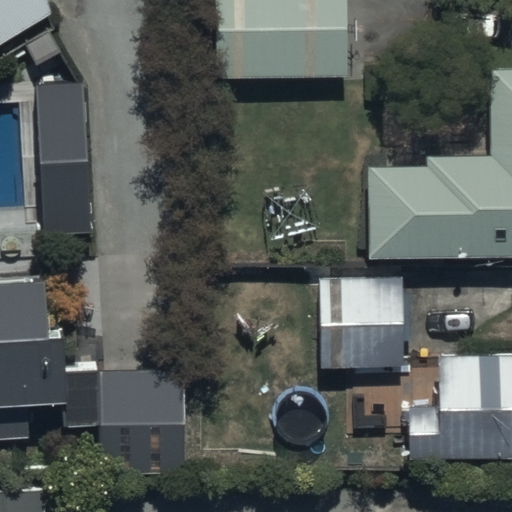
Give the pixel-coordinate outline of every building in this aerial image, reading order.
[(0,0),(0,43),(48,14),(44,0),(0,0)] [(345,0),(211,0),(213,79),(347,78),(345,0)] [(511,256),(511,71),(486,72),(486,93),(426,94),(426,164),(367,164),(368,258),(511,256)] [(84,84),(38,87),(46,234),(92,231),(84,84)] [(402,273),(317,274),(318,365),(403,364),(402,273)] [(185,472),(181,365),(63,369),(62,333),(45,333),(43,281),(0,282),(0,440),(30,439),(29,406),(63,405),(64,427),(94,426),(96,475),(185,472)] [(511,353),(410,355),(412,460),(511,457),(511,353)] [(0,487),(0,511),(59,511),(60,488),(0,487)]
